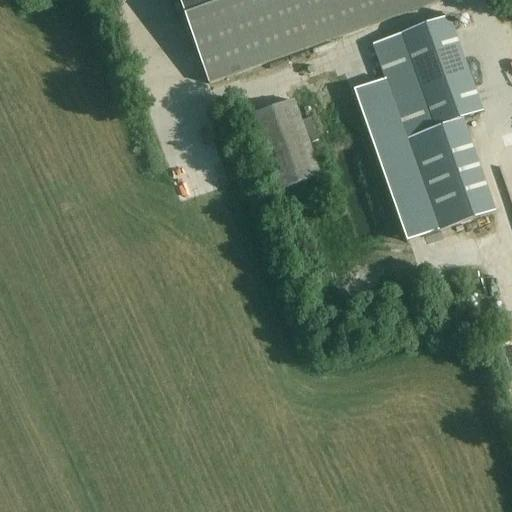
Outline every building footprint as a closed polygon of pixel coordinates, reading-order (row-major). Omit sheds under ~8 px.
[(178,0),(209,85),(442,1),(441,0),(178,0)] [(373,45),(407,140),(439,232),(495,213),(462,120),(482,113),(448,19),(373,45)] [(276,193),(320,177),(309,145),(301,122),(293,101),(249,117),(276,193)] [(311,119),(301,122),(309,145),(319,141),(311,119)] [(376,161),(395,235),(413,231),(406,204),(419,201),(407,151),(389,156),(389,158),(376,161)]
